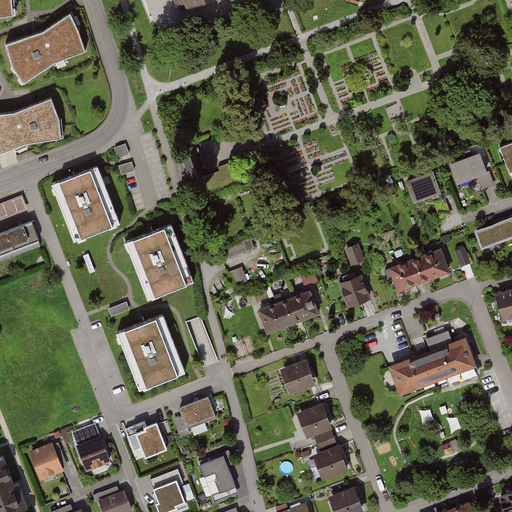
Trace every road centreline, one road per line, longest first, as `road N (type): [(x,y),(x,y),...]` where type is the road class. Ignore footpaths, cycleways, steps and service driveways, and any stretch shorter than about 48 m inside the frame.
road 1 (residential): [(27,172),(85,324),(81,342),(110,420)]
road 2 (residential): [(92,0),(125,101),(88,148),(27,172)]
road 3 (residential): [(389,511),(325,337)]
road 4 (residential): [(325,337),(466,288)]
road 5 (residential): [(260,511),(228,375)]
road 6 (residential): [(110,420),(228,375)]
road 7 (residential): [(511,469),(394,511)]
